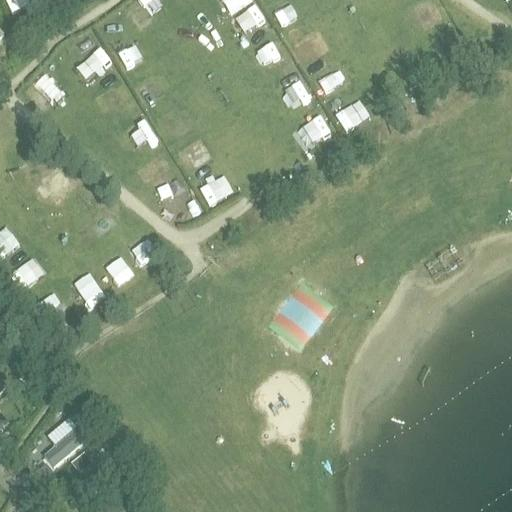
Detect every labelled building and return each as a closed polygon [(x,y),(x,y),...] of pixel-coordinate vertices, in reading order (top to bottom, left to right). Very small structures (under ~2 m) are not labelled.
[(9,0),(13,14),(26,11),(23,0),(9,0)] [(164,0),(180,27),(196,17),(186,0),(164,0)] [(137,10),(153,34),(168,25),(153,1),(137,10)] [(258,16),(245,24),(262,49),(275,41),(258,16)] [(336,20),(322,30),(339,57),(354,48),(336,20)] [(108,66),(122,60),(111,31),(96,37),(108,66)] [(221,72),(238,67),(232,47),(215,52),(221,72)] [(64,61),(76,85),(92,77),(79,53),(64,61)] [(185,93),(205,86),(195,59),(175,66),(185,93)] [(50,100),(64,90),(50,70),(36,79),(50,100)] [(139,91),(154,117),(172,107),(157,81),(139,91)] [(242,81),(221,95),(239,123),(260,109),(242,81)] [(101,117),(117,142),(132,132),(117,107),(101,117)] [(359,128),(374,123),(370,112),(355,118),(359,128)] [(316,128),(328,152),(344,143),(332,120),(316,128)] [(152,138),(167,164),(183,155),(168,129),(152,138)] [(121,156),(134,185),(151,178),(138,148),(121,156)] [(225,186),(210,194),(225,222),(240,213),(225,186)] [(0,253),(18,240),(10,229),(0,235),(0,253)] [(26,288),(46,279),(36,258),(16,267),(26,288)] [(95,287),(83,295),(96,314),(108,306),(95,287)] [(58,288),(35,299),(42,314),(65,304),(58,288)] [(282,327),(315,352),(330,331),(340,318),(307,293),(297,306),(282,327)] [(78,429),(43,458),(52,469),(87,440),(78,429)] [(105,471),(67,499),(76,511),(77,511),(115,484),(105,471)]
